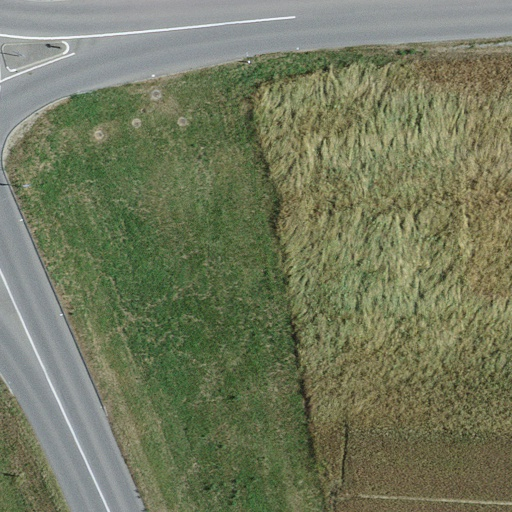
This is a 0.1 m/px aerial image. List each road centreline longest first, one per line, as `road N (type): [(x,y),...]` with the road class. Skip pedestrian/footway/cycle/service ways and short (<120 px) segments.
road 1 (tertiary): [(177,28),(511,12)]
road 2 (secondary): [(26,334),(109,511)]
road 3 (tertiary): [(0,95),(111,62),(177,28)]
road 4 (tertiary): [(177,28),(0,17)]
